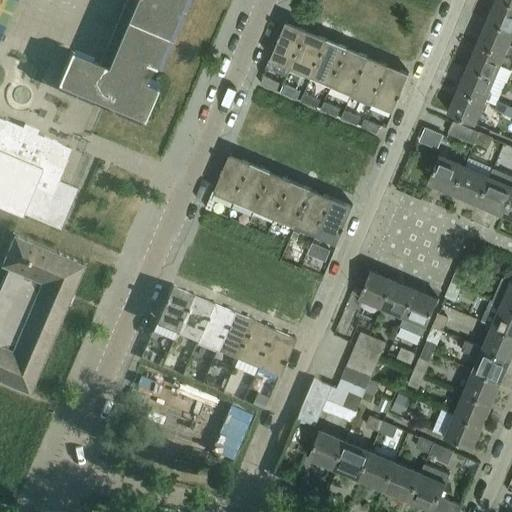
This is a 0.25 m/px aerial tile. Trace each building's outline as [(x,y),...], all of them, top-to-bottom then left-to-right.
[(126,0),(100,64),(71,52),(58,83),(145,119),(158,89),(138,80),(145,63),(156,68),(184,0),(126,0)] [(511,1),(508,0),(493,0),(486,17),(511,28),(511,1)] [(511,44),(508,43),(511,33),(511,28),(486,17),(476,40),(511,55),(511,44)] [(290,66),(306,28),(285,20),(269,57),(290,66)] [(311,75),(326,37),(306,28),(290,66),(311,75)] [(331,83),(347,45),(326,37),(311,75),(331,83)] [(511,68),(511,65),(511,55),(476,40),(466,64),(494,75),(499,63),(511,68)] [(351,92),(367,54),(347,45),(331,83),(351,92)] [(371,100),(387,62),(367,54),(351,92),(371,100)] [(408,71),(387,62),(371,100),(392,109),(408,71)] [(484,98),(494,75),(466,64),(457,86),(484,98)] [(279,81),(263,75),(259,83),(275,89),(279,81)] [(282,83),(279,91),(296,98),(299,90),(282,83)] [(475,122),(484,98),(457,86),(447,110),(475,122)] [(303,91),(299,99),(316,106),(319,98),(303,91)] [(497,99),(496,103),(494,108),(505,112),(508,104),(497,99)] [(323,100),(319,108),(338,116),(341,108),(323,100)] [(343,108),(340,117),(356,123),(360,115),(343,108)] [(376,132),(379,124),(363,117),(360,125),(376,132)] [(58,181),(72,148),(0,118),(0,204),(59,229),(76,189),(58,181)] [(474,140),(478,130),(452,119),(447,131),(473,142),(474,140)] [(488,145),(491,135),(478,130),(474,140),(488,145)] [(233,198),(249,160),(229,152),(213,190),(233,198)] [(452,190),(464,163),(439,152),(427,180),(452,190)] [(253,207),(269,169),(249,160),(233,198),(253,207)] [(477,201),(489,174),(464,163),(452,190),(477,201)] [(502,212),(511,185),(511,174),(493,167),(489,174),(477,201),(502,212)] [(274,216),(290,178),(269,169),(253,207),(274,216)] [(294,224),(310,186),(290,178),(274,216),(294,224)] [(511,215),(511,185),(502,212),(511,215)] [(314,232),(330,194),(310,186),(294,224),(314,232)] [(351,203),(330,194),(314,232),(336,241),(351,203)] [(0,285),(0,377),(29,390),(67,303),(70,304),(74,295),(70,293),(84,262),(13,232),(0,263),(8,266),(0,285)] [(311,241),(306,252),(314,255),(319,244),(311,241)] [(466,271),(456,267),(451,280),(460,284),(466,271)] [(381,304),(392,277),(370,268),(368,273),(359,294),(381,304)] [(501,275),(491,298),(501,302),(511,306),(511,279),(510,279),(501,275)] [(403,314),(415,287),(392,277),(381,304),(403,314)] [(454,297),(460,284),(451,280),(445,293),(454,297)] [(177,331),(193,293),(173,285),(157,322),(177,331)] [(421,334),(437,297),(415,287),(403,314),(399,325),(421,334)] [(198,339),(214,302),(193,293),(177,331),(198,339)] [(511,332),(511,306),(501,302),(491,298),(488,296),(479,319),(491,324),(511,332)] [(218,348),(234,311),(214,302),(198,339),(218,348)] [(238,357),(254,319),(234,311),(218,348),(238,357)] [(446,315),(437,312),(431,324),(441,328),(446,315)] [(259,365),(275,328),(254,319),(238,357),(259,365)] [(435,342),(441,328),(431,324),(426,338),(435,342)] [(509,357),(511,349),(511,332),(491,324),(482,346),(509,357)] [(295,337),(275,328),(259,365),(279,374),(295,337)] [(368,347),(373,336),(360,330),(360,331),(361,332),(356,342),(368,347)] [(385,341),(373,336),(368,347),(380,352),(385,341)] [(499,379),(509,357),(482,346),(463,338),(459,348),(477,356),(472,368),(499,379)] [(376,363),(380,354),(380,352),(368,347),(356,342),(351,353),(376,363)] [(413,351),(400,346),(396,355),(409,361),(413,351)] [(371,374),(376,363),(351,353),(347,364),(371,374)] [(427,360),(418,356),(413,369),(422,372),(427,360)] [(366,385),(370,377),(371,374),(347,364),(342,375),(366,385)] [(490,401),(499,379),(472,368),(463,389),(490,401)] [(416,386),(422,372),(413,369),(407,382),(416,386)] [(362,396),(366,385),(342,375),(337,386),(350,391),(362,396)] [(332,385),(314,377),(305,399),(323,407),(332,385)] [(345,403),(350,391),(337,386),(333,396),(331,395),(331,397),(345,403)] [(480,423),(490,401),(463,389),(453,412),(480,423)] [(357,408),(362,396),(350,391),(345,403),(357,408)] [(471,446),(480,423),(453,412),(444,435),(471,446)] [(378,428),(382,419),(369,413),(365,423),(378,428)] [(391,434),(395,425),(382,419),(378,428),(391,434)] [(333,465),(344,438),(319,427),(308,454),(333,465)] [(428,450),(432,440),(419,435),(415,444),(428,450)] [(358,476),(369,449),(344,438),(333,465),(358,476)] [(457,451),(445,446),(432,440),(428,450),(441,456),(440,459),(451,464),(457,451)] [(383,486),(394,460),(369,449),(358,476),(383,486)] [(408,497),(419,471),(394,460),(383,486),(408,497)] [(449,472),(423,461),(419,471),(408,497),(433,508),(439,495),(449,472)] [(439,495),(433,508),(442,511),(457,511),(461,505),(439,495)]
